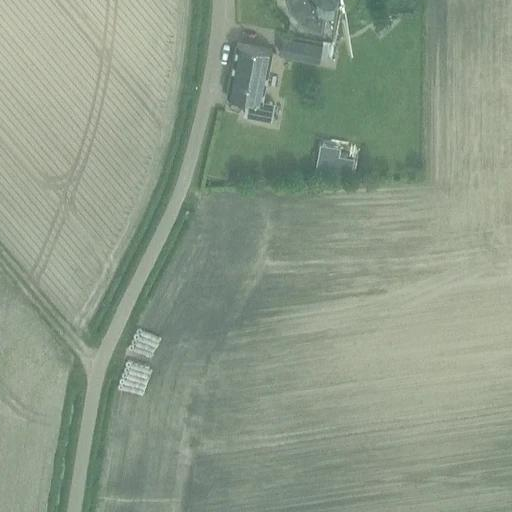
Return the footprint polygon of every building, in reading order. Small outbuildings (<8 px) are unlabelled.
[(286,0),(289,9),(303,24),(323,31),(325,18),(340,19),(340,0),(286,0)] [(384,18),(377,25),(384,32),(391,25),(384,18)] [(318,64),(322,45),(283,38),(279,56),(318,64)] [(237,43),(227,94),(248,99),(244,115),(273,121),(276,104),(262,101),(272,50),(237,43)] [(280,63),(280,73),(318,75),(318,65),(280,63)] [(336,154),(333,172),(351,176),(354,158),(336,154)]
